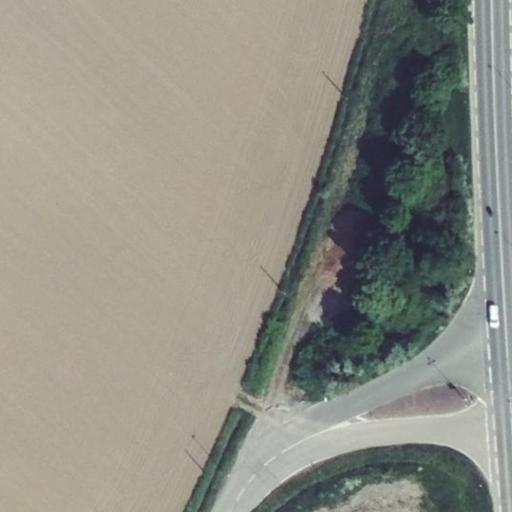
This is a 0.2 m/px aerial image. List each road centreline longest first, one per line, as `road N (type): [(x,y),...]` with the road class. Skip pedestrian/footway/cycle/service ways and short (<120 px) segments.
road 1 (track): [(271,458),(299,299),(388,32)]
road 2 (secondary): [(506,352),(491,0)]
road 3 (tertiary): [(506,352),(434,368),(374,393),(271,458)]
road 4 (tertiary): [(271,458),(377,433),(511,426)]
